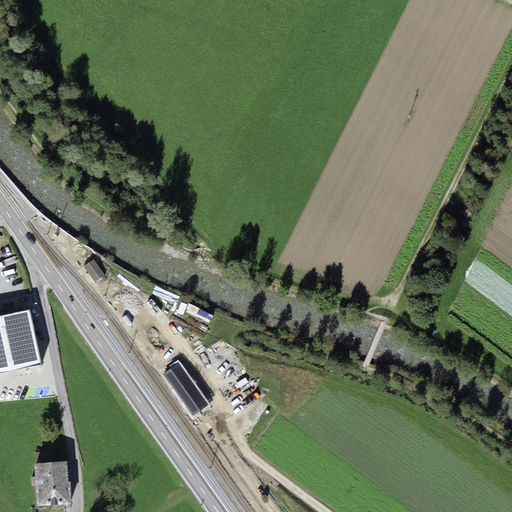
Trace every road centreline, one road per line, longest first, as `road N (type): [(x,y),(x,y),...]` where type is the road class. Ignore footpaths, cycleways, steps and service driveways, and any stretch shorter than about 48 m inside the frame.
road 1 (primary): [(219,511),(38,255)]
road 2 (residential): [(77,511),(38,255)]
